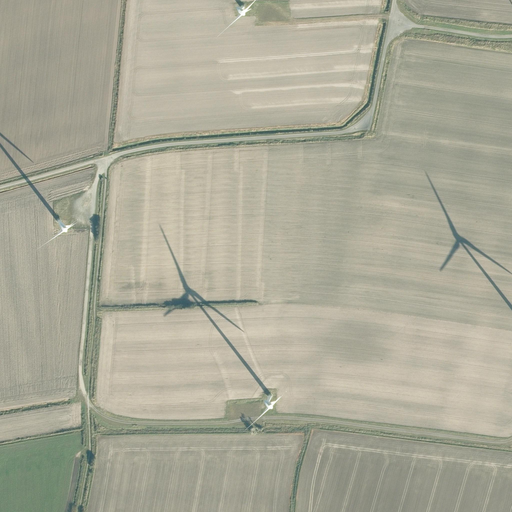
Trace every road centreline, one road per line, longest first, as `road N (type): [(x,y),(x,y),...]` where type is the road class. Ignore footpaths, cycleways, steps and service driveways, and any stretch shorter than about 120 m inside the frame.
road 1 (track): [(511,439),(303,418),(121,423),(87,403)]
road 2 (unclassified): [(391,22),(369,131),(156,147),(85,164)]
road 3 (track): [(87,403),(82,351),(95,187),(105,160)]
road 4 (track): [(269,10),(271,23),(392,14)]
road 5 (unclassified): [(391,22),(511,37)]
